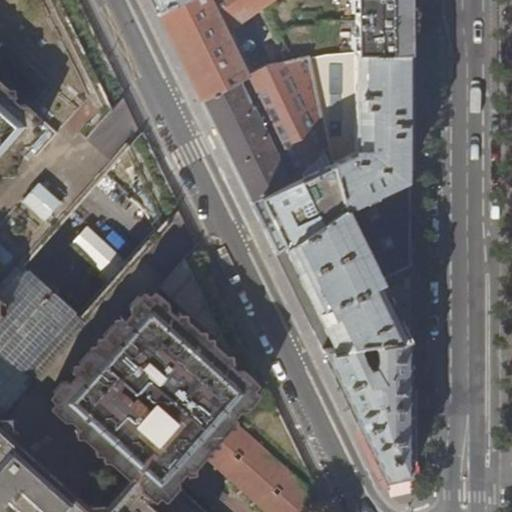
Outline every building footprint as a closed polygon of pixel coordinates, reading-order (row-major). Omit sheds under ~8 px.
[(101,171),(129,143),(59,0),(0,0),(0,61),(51,107),(0,163),(0,282),(13,269),(101,171)] [(152,0),(157,10),(177,0),(152,0)] [(177,0),(157,10),(177,51),(195,89),(200,98),(246,75),(225,30),(258,8),(269,0),(177,0)] [(356,165),(356,0),(269,0),(258,8),(275,43),(284,62),(308,57),(327,146),(335,173),(356,165)] [(356,0),(356,165),(335,173),(342,208),(274,251),(307,319),(316,338),(322,349),(357,344),(375,342),(410,338),(388,294),(381,280),(410,266),(410,232),(410,202),(410,159),(410,7),(409,0),(356,0)] [(327,146),(308,57),(284,62),(268,65),(246,75),(200,98),(210,120),(228,157),(249,200),(287,182),(327,146)] [(0,163),(51,107),(0,61),(0,163)] [(152,276),(222,336),(129,143),(101,171),(159,226),(71,322),(0,400),(0,415),(94,498),(111,497),(133,470),(48,394),(152,276)] [(287,182),(249,200),(253,207),(260,223),(274,251),(342,208),(335,173),(327,146),(287,182)] [(0,400),(71,322),(13,269),(0,282),(0,283),(13,295),(0,309),(0,400)] [(260,370),(222,336),(152,276),(48,394),(133,470),(137,465),(147,474),(148,483),(157,489),(166,496),(176,485),(200,459),(205,454),(204,453),(237,417),(265,381),(260,370)] [(0,309),(13,295),(0,283),(0,309)] [(410,379),(410,338),(375,342),(376,357),(374,366),(371,366),(369,367),(362,359),(357,344),(322,349),(345,397),(385,479),(397,476),(410,473),(410,379)] [(0,511),(172,511),(152,494),(157,489),(148,483),(147,474),(137,465),(133,470),(111,497),(94,498),(0,415),(0,511)] [(295,511),(313,493),(312,492),(315,488),(313,487),(310,490),(286,468),(289,464),(287,462),(283,466),(260,444),(264,441),(262,439),(258,443),(236,422),(239,419),(237,417),(204,453),(205,454),(200,459),(202,461),(207,456),(216,464),(211,469),(213,470),(218,466),(229,476),(224,481),(226,482),(230,477),(241,487),(237,492),(239,494),(243,489),(254,499),(250,504),(251,506),(256,501),(267,511),(265,511),(295,511)] [(206,511),(176,485),(166,496),(157,489),(152,494),(172,511),(206,511)]
